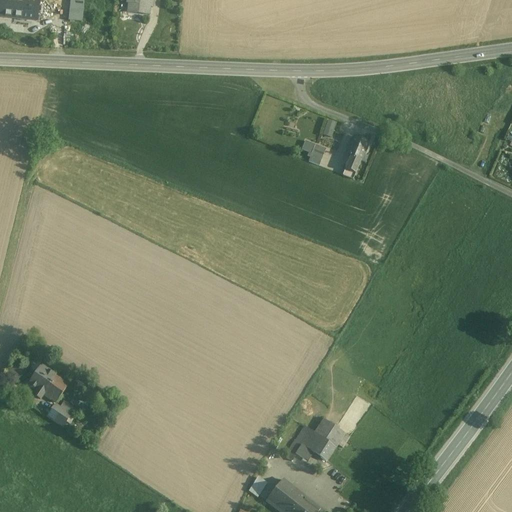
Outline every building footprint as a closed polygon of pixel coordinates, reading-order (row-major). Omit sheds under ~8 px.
[(0,0),(0,18),(38,22),(40,0),(69,0),(69,21),(82,23),(82,0),(0,0)] [(129,0),(130,12),(151,14),(153,0),(129,0)] [(323,135),(332,138),(337,123),(328,119),(323,135)] [(371,141),(355,135),(349,152),(353,154),(347,169),(359,172),(371,141)] [(326,147),(301,137),(295,153),(320,163),(326,147)] [(60,402),(71,383),(45,363),(32,382),(60,402)] [(63,406),(59,404),(51,416),(66,427),(79,408),(67,400),(63,406)] [(352,436),(325,416),(315,431),(304,423),(284,454),(307,469),(317,453),(329,461),(340,444),(345,447),(352,436)] [(324,511),(327,509),(285,477),(267,501),(281,511),(324,511)]
